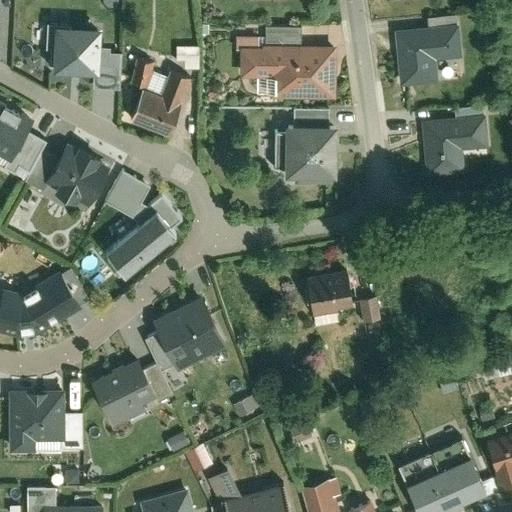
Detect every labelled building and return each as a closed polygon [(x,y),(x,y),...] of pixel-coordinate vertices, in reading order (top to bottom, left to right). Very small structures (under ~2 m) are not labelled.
[(426,26),(393,29),(398,85),(437,81),(435,59),(457,57),(454,23),(450,24),(450,15),(425,17),(426,26)] [(45,24),(44,49),(51,49),(50,73),(90,74),(95,74),(96,48),(97,31),(68,30),(68,25),(45,24)] [(265,45),(301,44),(300,26),(265,26),(265,45)] [(335,98),(334,44),(301,44),(265,45),(262,45),(262,46),(257,46),(257,35),(236,35),(236,50),(239,49),(239,77),(277,76),(278,98),(335,98)] [(200,68),(200,45),(177,45),(177,59),(186,60),(186,68),(200,68)] [(107,48),(96,48),(95,74),(90,74),(90,89),(118,90),(120,54),(107,53),(107,48)] [(139,55),(134,78),(148,81),(153,59),(139,55)] [(189,77),(172,71),(163,96),(145,89),(134,121),(169,133),(189,77)] [(32,119),(0,101),(0,169),(4,172),(4,169),(25,132),(32,119)] [(483,115),(480,115),(480,106),(452,108),(453,117),(420,120),(424,178),(463,175),(461,148),(485,146),(483,115)] [(292,109),(293,125),(328,124),(328,108),(292,109)] [(338,176),(337,124),(328,124),(293,125),(285,125),(285,131),(273,132),(274,169),(285,169),(285,177),(294,177),(294,184),(333,184),(333,176),(338,176)] [(44,142),(25,132),(4,169),(12,174),(17,165),(28,171),(39,150),(44,142)] [(109,166),(64,143),(56,159),(42,184),(87,207),(109,166)] [(42,184),(56,159),(39,150),(28,171),(22,182),(39,190),(42,184)] [(120,171),(103,202),(132,218),(137,225),(151,215),(145,207),(140,203),(148,186),(120,171)] [(181,220),(161,195),(145,207),(151,215),(137,225),(102,252),(122,277),(173,238),(167,231),(181,220)] [(354,307),(348,268),(307,275),(313,313),(354,307)] [(77,303),(56,273),(28,292),(2,287),(0,295),(0,329),(30,335),(77,303)] [(229,340),(205,292),(157,316),(163,327),(178,359),(181,363),(229,340)] [(379,296),(358,300),(361,320),(382,317),(379,296)] [(178,359),(163,327),(149,334),(165,365),(178,359)] [(143,357),(96,379),(115,420),(147,404),(144,397),(159,390),(143,357)] [(68,385),(12,386),(13,446),(40,445),(40,434),(66,434),(69,433),(69,408),(68,385)] [(252,392),(234,402),(240,413),(258,404),(252,392)] [(85,408),(69,408),(69,433),(66,434),(66,443),(85,442),(85,408)] [(511,427),(485,436),(501,485),(511,481),(511,427)] [(431,511),(487,487),(464,436),(402,463),(423,511),(431,511)] [(206,441),(187,447),(193,467),(212,462),(206,441)] [(330,478),(304,485),(311,511),(333,511),(340,510),(330,478)] [(294,511),(286,479),(227,495),(231,511),(294,511)] [(45,511),(46,504),(57,504),(57,486),(31,486),(30,511),(45,511)] [(143,511),(193,511),(186,487),(142,501),(143,511)] [(375,511),(372,502),(349,511),(375,511)] [(45,511),(104,511),(105,503),(57,504),(46,504),(45,511)]
